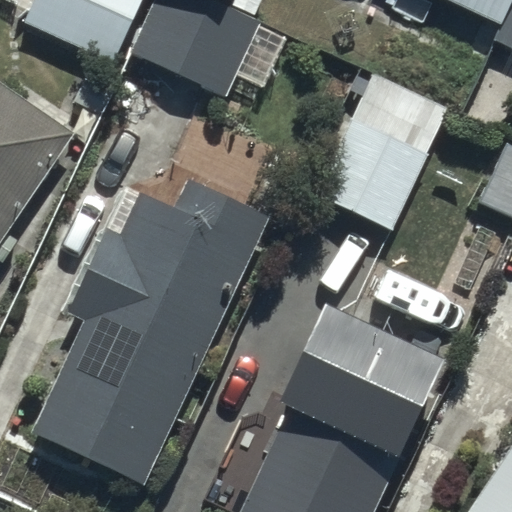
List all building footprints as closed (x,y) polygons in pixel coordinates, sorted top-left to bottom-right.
[(41,0),(31,24),(114,66),(142,0),(41,0)] [(260,22),(213,0),(151,0),(128,52),(224,97),(260,22)] [(453,0),(498,21),(508,0),(453,0)] [(511,6),(495,40),(511,48),(511,6)] [(447,110),(373,74),(316,193),(390,228),(447,110)] [(0,242),(77,136),(0,80),(0,242)] [(478,201),(511,217),(511,145),(508,143),(478,201)] [(147,486),(268,218),(187,181),(175,208),(142,193),(123,235),(108,228),(70,312),(83,318),(31,434),(147,486)] [(482,280),(440,261),(417,312),(459,331),(482,280)] [(375,511),(446,359),(326,303),(281,401),(288,404),(238,511),(375,511)] [(511,511),(511,446),(470,510),(473,511),(511,511)]
